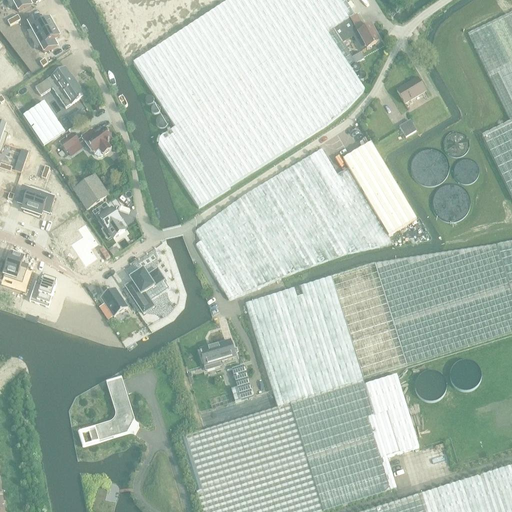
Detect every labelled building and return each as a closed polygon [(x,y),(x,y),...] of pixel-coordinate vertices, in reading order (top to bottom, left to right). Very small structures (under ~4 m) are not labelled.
[(6,0),(11,9),(15,7),(18,13),(31,6),(28,0),(6,0)] [(232,0),(134,66),(175,129),(160,139),(158,147),(199,209),(230,189),(229,188),(324,125),(344,109),(363,91),(348,67),(353,63),(341,45),(333,31),(355,17),(343,0),(232,0)] [(511,12),(467,34),(510,123),(481,137),(482,138),(511,200),(511,12)] [(31,30),(27,33),(32,42),(56,29),(52,22),(51,22),(50,20),(44,23),(41,17),(28,25),(31,30)] [(355,18),(355,17),(333,31),(341,45),(353,38),(357,44),(362,53),(380,43),(371,27),(363,31),(356,18),(355,18)] [(56,29),(32,42),(37,51),(41,48),(44,54),(57,47),(54,41),(59,38),(58,36),(59,35),(56,29)] [(360,54),(352,58),(355,65),(364,60),(360,54)] [(65,68),(47,81),(53,89),(52,90),(66,110),(71,106),(84,98),(78,90),(79,89),(71,77),(65,68)] [(405,105),(425,93),(417,79),(396,92),(405,105)] [(47,81),(36,89),(41,97),(52,90),(53,89),(47,81)] [(65,134),(44,104),(23,118),(43,149),(65,134)] [(410,121),(400,128),(405,138),(416,131),(410,121)] [(0,143),(5,145),(8,136),(4,134),(6,128),(0,125),(0,143)] [(73,135),(59,145),(66,155),(80,145),(80,144),(83,141),(95,156),(98,158),(101,157),(112,149),(109,144),(112,141),(104,130),(95,136),(91,131),(77,141),(73,135)] [(417,221),(414,215),(374,148),(372,144),(343,161),(349,170),(388,236),(399,231),(417,221)] [(450,156),(419,147),(410,178),(441,187),(450,156)] [(393,245),(388,236),(349,170),(337,177),(321,150),(280,175),(248,195),(195,233),(201,244),(195,246),(209,269),(228,301),(254,291),(306,271),(345,256),(376,249),(393,245)] [(21,151),(14,172),(21,175),(28,154),(21,151)] [(480,166),(461,159),(454,177),(473,184),(480,166)] [(95,176),(73,191),(87,211),(109,197),(95,176)] [(18,204),(24,206),(22,212),(24,213),(24,214),(31,217),(40,191),(30,187),(29,192),(23,190),(21,196),(18,204)] [(40,191),(31,217),(39,219),(39,218),(41,219),(43,213),(49,215),(54,201),(48,199),(50,194),(40,191)] [(14,196),(12,202),(18,204),(21,196),(15,194),(14,196)] [(105,204),(92,214),(96,220),(99,218),(99,219),(113,239),(125,231),(120,225),(118,222),(120,221),(112,209),(109,211),(105,204)] [(10,208),(5,207),(2,216),(7,218),(10,208)] [(59,218),(54,222),(57,227),(62,223),(59,218)] [(82,238),(70,246),(85,267),(97,259),(91,250),(98,245),(85,225),(77,230),(82,238)] [(428,235),(428,233),(427,231),(426,229),(425,228),(422,226),(420,225),(417,225),(414,226),(411,227),(410,228),(408,232),(407,235),(408,239),(409,241),(410,242),(414,245),(416,245),(418,245),(422,245),(425,242),(426,241),(427,239),(428,235)] [(511,242),(496,246),(374,265),(375,267),(332,279),(363,379),(400,368),(406,366),(469,346),(511,333),(511,242)] [(5,268),(3,275),(4,276),(3,279),(4,280),(22,286),(27,272),(27,270),(29,267),(22,265),(24,259),(19,257),(19,256),(12,254),(7,269),(5,268)] [(132,283),(125,288),(143,315),(154,307),(145,294),(164,281),(157,270),(147,277),(143,271),(130,280),(132,283)] [(294,291),(246,305),(277,409),(332,392),(332,394),(344,390),(344,388),(363,383),(362,379),(363,379),(332,279),(300,288),(303,297),(297,299),(294,291)] [(36,284),(29,303),(30,303),(48,309),(56,287),(57,285),(44,280),(41,290),(35,288),(36,284)] [(56,287),(48,309),(56,312),(64,289),(56,287)] [(114,290),(101,299),(105,305),(113,318),(114,319),(127,310),(131,316),(137,312),(127,298),(122,301),(114,290)] [(105,305),(99,308),(108,321),(113,318),(105,305)] [(208,350),(200,352),(204,367),(206,372),(220,368),(219,363),(234,358),(229,343),(224,344),(208,349),(208,350)] [(237,388),(231,390),(235,403),(253,397),(243,367),(232,370),(237,388)] [(397,376),(364,386),(386,459),(419,449),(397,376)] [(118,378),(103,383),(112,413),(113,417),(112,419),(110,422),(107,424),(75,434),(79,449),(125,435),(128,435),(131,435),(136,427),(133,425),(132,423),(118,378)] [(327,511),(396,491),(386,459),(364,386),(363,383),(344,388),(344,390),(332,394),(332,392),(277,409),(210,429),(179,439),(201,511),(327,511)] [(511,511),(511,466),(435,490),(365,511),(511,511)] [(97,490),(95,499),(106,501),(108,492),(107,492),(107,493),(97,490)]
